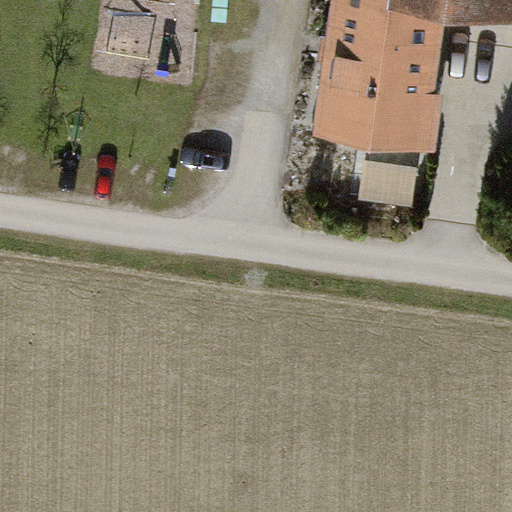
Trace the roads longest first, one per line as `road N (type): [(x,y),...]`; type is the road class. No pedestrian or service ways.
road 1 (track): [(0,213),(511,280)]
road 2 (track): [(288,0),(253,246)]
